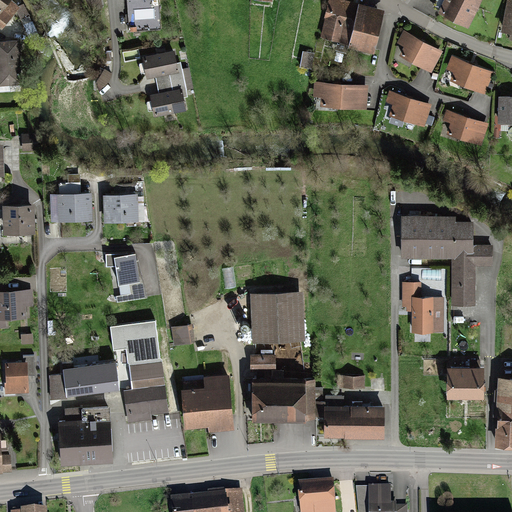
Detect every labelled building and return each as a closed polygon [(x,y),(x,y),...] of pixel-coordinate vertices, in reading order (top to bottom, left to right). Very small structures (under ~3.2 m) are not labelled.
[(0,0),(0,26),(20,5),(16,0),(0,0)] [(380,9),(340,0),(327,0),(319,35),(372,47),(380,9)] [(478,0),(443,0),(440,6),(468,20),(478,0)] [(511,0),(504,0),(497,28),(511,31),(511,0)] [(0,38),(0,81),(24,81),(23,38),(0,38)] [(176,50),(147,56),(151,75),(179,70),(176,50)] [(311,54),(302,52),(300,63),(309,65),(311,54)] [(490,71),(450,56),(446,68),(453,71),(450,78),(483,90),(490,71)] [(366,84),(314,81),(313,93),(318,93),(317,103),(365,105),(366,84)] [(184,89),(153,94),(156,113),(187,108),(184,89)] [(429,102),(387,90),(384,99),(392,102),(389,112),(423,122),(429,102)] [(511,95),(498,94),(497,118),(511,118),(511,95)] [(486,125),(446,110),(441,122),(448,125),(446,132),(479,144),(486,125)] [(41,134),(24,134),(23,149),(41,150),(41,134)] [(94,191),(61,193),(62,219),(95,217),(94,191)] [(142,195),(103,195),(103,219),(142,219),(142,195)] [(34,208),(3,208),(4,234),(34,233),(34,208)] [(450,215),(398,216),(399,255),(450,254),(451,301),(470,301),(470,263),(490,262),(489,244),(470,244),(470,221),(450,221),(450,215)] [(135,255),(115,258),(121,296),(117,297),(118,301),(146,297),(138,262),(136,262),(135,255)] [(417,282),(400,282),(400,308),(411,308),(411,295),(417,295),(417,282)] [(5,284),(0,284),(0,324),(7,324),(6,314),(25,314),(25,301),(33,300),(32,288),(5,289),(5,284)] [(299,290),(251,290),(251,338),(300,337),(299,290)] [(431,307),(411,308),(411,329),(441,329),(441,297),(431,297),(431,307)] [(154,322),(111,328),(114,349),(128,347),(134,391),(125,392),(129,422),(151,419),(150,414),(168,412),(161,361),(159,361),(154,322)] [(191,324),(170,327),(173,344),(194,341),(191,324)] [(273,351),(247,352),(248,370),(274,369),(273,351)] [(115,364),(64,370),(67,396),(118,390),(115,364)] [(479,366),(443,366),(443,393),(479,393),(479,366)] [(63,375),(50,376),(51,399),(67,398),(63,375)] [(511,375),(495,375),(493,443),(511,443),(511,375)] [(204,383),(181,383),(181,422),(206,422),(206,427),(226,427),(225,376),(204,376),(204,383)] [(299,379),(248,380),(248,419),(299,419),(299,379)] [(379,404),(319,404),(319,436),(379,436),(379,404)] [(67,423),(60,424),(62,464),(111,462),(109,409),(66,411),(67,423)] [(2,434),(0,433),(0,471),(10,471),(10,454),(2,454),(2,434)] [(330,511),(329,481),(295,482),(295,511),(330,511)] [(367,489),(366,511),(391,511),(392,502),(387,502),(387,489),(367,489)] [(237,511),(236,493),(169,499),(170,511),(237,511)]
